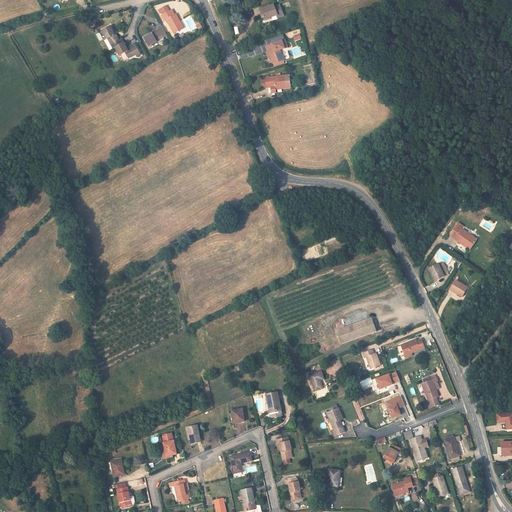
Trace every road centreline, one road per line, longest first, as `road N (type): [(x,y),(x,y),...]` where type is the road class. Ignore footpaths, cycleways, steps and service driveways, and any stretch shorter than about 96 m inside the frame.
road 1 (tertiary): [(507,511),(457,375),(386,226),(354,189),(288,179),(271,166),(202,0)]
road 2 (residential): [(276,511),(257,432),(152,482),(158,511)]
